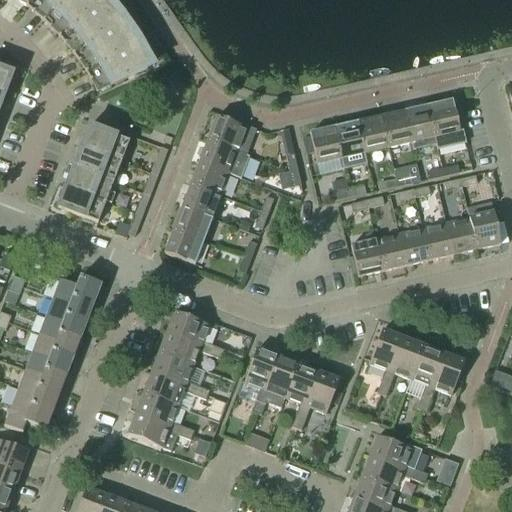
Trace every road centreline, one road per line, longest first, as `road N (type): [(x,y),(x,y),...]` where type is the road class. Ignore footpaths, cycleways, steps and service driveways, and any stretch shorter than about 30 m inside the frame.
road 1 (residential): [(138,271),(279,321),(511,271)]
road 2 (residential): [(5,219),(51,101),(35,55),(0,32)]
road 3 (residential): [(68,463),(138,271)]
road 4 (residential): [(511,195),(486,77),(511,67)]
road 5 (residential): [(204,511),(68,463)]
road 6 (residential): [(138,271),(5,219)]
